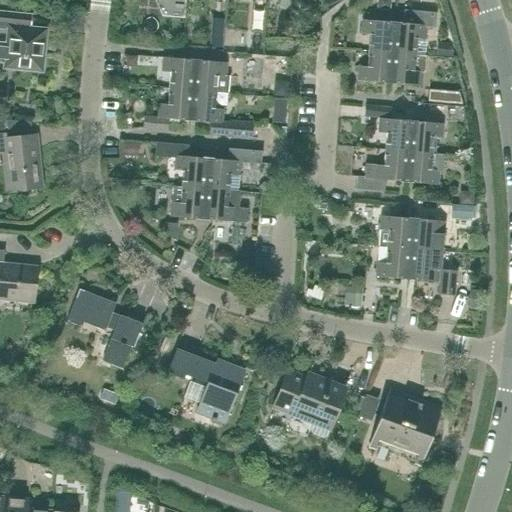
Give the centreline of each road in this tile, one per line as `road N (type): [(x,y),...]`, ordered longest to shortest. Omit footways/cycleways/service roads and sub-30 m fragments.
road 1 (residential): [(280,315),(192,289),(132,253),(105,223),(87,131),(100,0)]
road 2 (residential): [(511,354),(280,315)]
road 3 (residential): [(299,191),(322,192),(331,74)]
road 4 (unclassified): [(484,511),(505,448),(511,383)]
road 5 (residential): [(280,315),(284,237),(299,191)]
